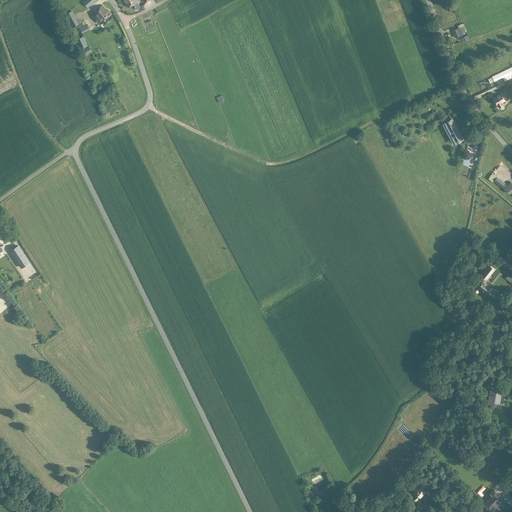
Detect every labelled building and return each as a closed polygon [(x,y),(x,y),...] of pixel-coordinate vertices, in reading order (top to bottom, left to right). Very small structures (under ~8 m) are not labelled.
[(101,21),(102,22),(112,14),(109,10),(106,9),(103,5),(94,12),(95,14),(92,16),(98,23),(101,21)] [(79,24),(72,10),(64,15),(71,28),(79,24)] [(83,33),(89,30),(87,25),(80,28),(83,33)] [(459,28),(453,30),(455,37),(463,34),(462,33),(466,32),(464,26),(459,28)] [(88,46),(83,36),(76,39),(80,49),(88,46)] [(84,55),(92,51),(89,47),(82,50),(84,55)] [(502,77),(503,77),(511,72),(511,66),(492,76),(492,77),(494,81),(502,77)] [(496,82),(477,91),(479,95),(498,85),(496,82)] [(501,93),(493,98),(497,105),(497,104),(499,107),(500,107),(501,108),(503,107),(503,105),(504,105),(502,102),(505,100),(501,93)] [(452,120),(446,123),(456,142),(462,139),(452,120)] [(499,185),(502,181),(489,171),(486,176),(499,185)] [(30,263),(18,246),(11,251),(22,268),(30,263)] [(492,288),(489,285),(488,286),(483,281),(485,279),(486,280),(494,269),(489,265),(481,276),(483,278),(477,285),(476,285),(478,287),(478,288),(492,298),(497,292),(491,288),(492,288)] [(484,374),(482,384),(491,385),(493,375),(484,374)] [(490,388),(487,403),(493,404),(494,402),(498,403),(499,402),(500,402),(503,402),(504,396),(501,395),(500,395),(500,391),(496,391),(496,389),(490,388)] [(443,432),(448,426),(444,423),(443,423),(439,420),(437,422),(438,423),(435,426),(443,432)] [(429,482),(425,482),(425,480),(421,479),(420,485),(421,485),(412,493),(414,495),(411,498),(414,502),(426,491),(423,488),(424,486),(424,487),(429,487),(429,482)] [(487,496),(482,502),(486,506),(490,510),(492,508),(496,511),(500,511),(501,511),(499,509),(495,505),(498,502),(499,502),(503,499),(494,490),(491,494),(493,496),(490,498),(489,496),(488,497),(487,496)]
